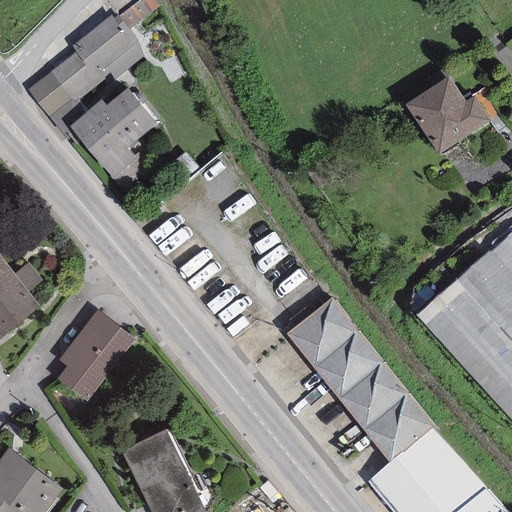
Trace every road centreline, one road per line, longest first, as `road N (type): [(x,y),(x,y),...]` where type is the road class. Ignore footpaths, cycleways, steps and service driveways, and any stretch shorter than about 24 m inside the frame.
road 1 (primary): [(333,511),(116,248)]
road 2 (residential): [(115,511),(23,372)]
road 3 (residential): [(23,372),(116,248)]
